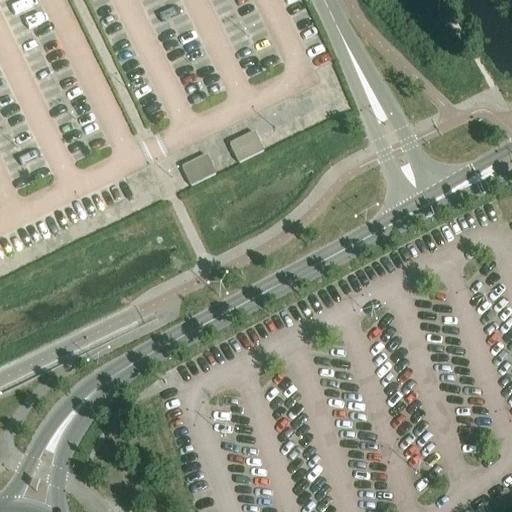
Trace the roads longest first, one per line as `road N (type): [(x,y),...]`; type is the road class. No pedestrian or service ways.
road 1 (tertiary): [(129,367),(423,209)]
road 2 (tertiary): [(129,367),(67,409),(0,509)]
road 3 (tertiary): [(57,511),(65,455),(129,367)]
road 4 (residential): [(423,209),(409,145),(395,118),(369,96)]
road 5 (residential): [(369,96),(371,128),(390,171),(423,209)]
